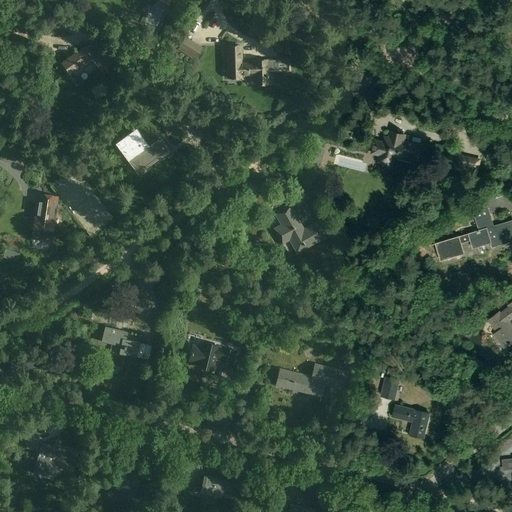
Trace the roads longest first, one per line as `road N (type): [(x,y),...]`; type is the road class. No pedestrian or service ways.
road 1 (track): [(0,345),(472,0)]
road 2 (unclassified): [(426,488),(0,383)]
road 3 (track): [(511,122),(301,0)]
